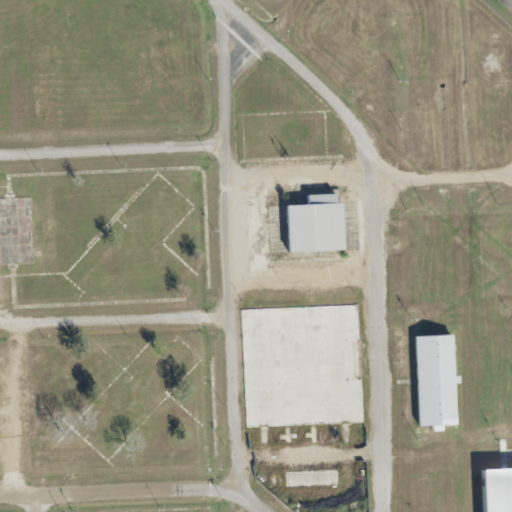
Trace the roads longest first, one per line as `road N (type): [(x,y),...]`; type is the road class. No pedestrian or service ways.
road 1 (residential): [(384,511),(367,150),(349,116),(222,0)]
road 2 (residential): [(218,0),(240,511)]
road 3 (residential): [(0,497),(207,490),(239,496),(262,511)]
road 4 (residential): [(230,317),(0,326)]
road 5 (residential): [(0,154),(224,145)]
